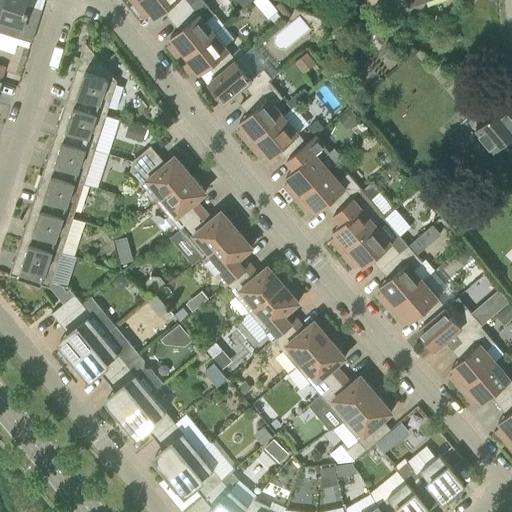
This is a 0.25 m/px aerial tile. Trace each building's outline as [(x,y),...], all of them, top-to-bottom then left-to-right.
[(6,0),(0,21),(0,31),(32,42),(43,9),(31,5),(32,0),(6,0)] [(192,4),(188,0),(139,0),(135,3),(147,18),(153,13),(155,17),(156,18),(165,10),(173,19),(192,4)] [(215,32),(206,21),(215,13),(205,0),(197,0),(192,4),(173,19),(180,29),(171,36),(174,40),(169,45),(180,59),(215,32)] [(254,0),(261,8),(269,1),(268,0),(254,0)] [(292,13),(282,0),(276,6),(286,18),(292,13)] [(237,60),(215,32),(180,59),(192,74),(198,69),(201,74),(209,67),(217,77),(237,60)] [(70,103),(107,115),(118,81),(86,41),(80,57),(71,85),(76,86),(70,103)] [(308,52),(296,62),(305,72),(317,62),(308,52)] [(242,55),(237,60),(217,77),(209,83),(225,102),(245,85),(253,94),(241,104),(269,80),(273,78),(264,68),(258,74),(242,55)] [(337,60),(320,63),(335,82),(337,60)] [(283,97),(269,80),(241,104),(249,113),(240,120),(244,125),(238,129),(250,143),(284,115),(275,104),(283,97)] [(303,98),(309,93),(304,88),(298,93),(303,98)] [(59,137),(96,149),(107,115),(70,103),(66,101),(60,119),(64,121),(59,137)] [(354,103),(338,118),(347,128),(363,113),(354,103)] [(467,152),(490,179),(509,164),(496,149),(511,135),(511,106),(510,105),(506,106),(504,104),(476,127),(485,137),(467,152)] [(307,143),(284,115),(250,143),(262,158),(268,153),(271,157),(280,150),(287,159),(307,143)] [(325,127),(318,120),(309,128),(316,135),(325,127)] [(130,122),(126,135),(144,141),(144,139),(147,130),(148,127),(130,122)] [(297,198),(330,170),(321,159),(330,152),(316,135),(307,143),(287,159),(295,168),(287,175),(291,179),(285,184),(297,198)] [(48,171),(85,183),(96,149),(59,137),(55,136),(49,153),(54,155),(48,171)] [(160,156),(151,145),(134,160),(131,170),(157,202),(191,173),(175,155),(161,168),(154,160),(160,156)] [(98,149),(89,182),(100,185),(109,152),(98,149)] [(405,172),(397,163),(396,162),(387,170),(396,180),(405,172)] [(37,205),(74,217),(85,183),(48,171),(44,170),(38,188),(42,189),(37,205)] [(339,180),(330,170),(297,198),(309,212),(315,207),(318,211),(319,212),(326,205),(334,214),(363,189),(349,172),(339,180)] [(206,192),(191,173),(157,202),(181,229),(199,213),(192,204),(206,192)] [(363,189),(334,214),(342,223),(334,230),(337,234),(331,239),(344,253),(387,216),(364,188),(363,189)] [(63,252),(74,217),(37,205),(33,204),(27,222),(31,223),(26,240),(63,252)] [(356,267),(361,263),(365,267),(373,260),(380,269),(409,245),(400,235),(411,226),(396,209),(387,216),(344,253),(356,267)] [(204,257),(237,228),(222,210),(207,223),(199,213),(181,229),(204,257)] [(442,234),(433,224),(427,229),(435,239),(442,234)] [(253,247),(237,228),(204,257),(227,284),(246,268),(238,259),(253,247)] [(51,287),(63,252),(26,240),(22,238),(16,256),(20,257),(15,274),(10,273),(10,274),(51,287)] [(409,245),(380,269),(388,278),(380,285),(384,289),(378,294),(390,308),(423,280),(414,269),(423,262),(409,245)] [(134,260),(131,248),(118,252),(121,263),(134,260)] [(254,278),(246,268),(227,284),(237,296),(228,304),(241,319),(284,283),(268,265),(254,278)] [(122,289),(130,282),(122,273),(114,280),(122,289)] [(155,290),(165,283),(160,276),(151,275),(144,283),(155,290)] [(447,307),(423,280),(390,308),(402,322),(408,318),(410,321),(411,322),(412,321),(419,315),(427,324),(447,307)] [(274,339),(292,323),(285,314),(299,302),(284,283),(241,319),(238,322),(257,344),(269,334),(274,339)] [(493,294),(504,307),(510,302),(499,289),(493,294)] [(83,304),(75,294),(52,313),(60,323),(83,304)] [(157,295),(148,302),(160,317),(169,310),(157,295)] [(461,313),(452,302),(447,307),(427,324),(419,331),(435,349),(455,332),(462,341),(463,341),(481,326),(482,325),(467,307),(461,313)] [(511,305),(510,303),(497,313),(505,324),(511,318),(511,305)] [(83,304),(60,323),(69,333),(61,340),(64,344),(58,349),(70,363),(104,335),(90,317),(93,315),(83,304)] [(189,314),(183,307),(175,314),(180,321),(189,314)] [(297,366),(330,338),(315,320),(300,332),(292,323),(274,339),(297,366)] [(496,361),(496,360),(504,353),(495,342),(481,326),(463,341),(462,341),(453,350),(461,359),(452,366),(456,370),(450,375),(462,389),(496,361)] [(116,350),(104,335),(70,363),(82,377),(88,373),(91,377),(99,370),(108,380),(128,364),(140,354),(128,340),(116,350)] [(320,394),(339,378),(331,369),(346,357),(330,338),(297,366),(320,394)] [(224,351),(216,341),(206,349),(214,359),(224,351)] [(511,379),(496,361),(462,389),(474,403),(480,398),(483,401),(482,402),(483,403),(491,396),(499,405),(511,393),(511,379)] [(217,387),(227,379),(214,363),(204,371),(217,387)] [(145,368),(136,374),(128,364),(108,380),(116,391),(108,398),(111,402),(106,406),(118,421),(152,393),(164,383),(152,368),(145,368)] [(343,421),(377,393),(361,375),(347,387),(339,378),(320,394),(343,421)] [(245,394),(252,388),(246,380),(239,386),(238,387),(244,395),(245,394)] [(175,422),(152,393),(118,421),(130,435),(135,430),(138,435),(147,428),(155,438),(175,422)] [(355,459),(367,449),(375,442),(386,433),(378,424),(392,411),(377,393),(343,421),(359,439),(346,449),(355,459)] [(511,393),(499,405),(507,414),(510,418),(502,425),(497,430),(509,444),(511,441),(511,393)] [(199,450),(175,422),(155,438),(164,448),(156,455),(159,459),(154,464),(165,478),(199,450)] [(264,444),(274,436),(266,426),(256,435),(264,444)] [(463,482),(452,468),(440,454),(436,457),(427,445),(408,461),(406,458),(395,466),(407,481),(430,509),(444,498),(449,503),(464,491),(459,486),(463,482)] [(222,479),(199,450),(165,478),(177,493),(183,488),(186,492),(194,485),(203,496),(222,479)] [(353,462),(348,465),(352,471),(356,469),(353,462)] [(243,511),(255,499),(254,498),(257,494),(240,479),(233,471),(223,479),(222,479),(203,496),(212,507),(214,508),(210,511),(243,511)] [(407,481),(379,504),(383,511),(432,511),(430,509),(407,481)] [(383,511),(379,504),(373,494),(346,510),(346,511),(383,511)] [(284,511),(286,508),(273,502),(271,506),(255,499),(243,511),(284,511)]
